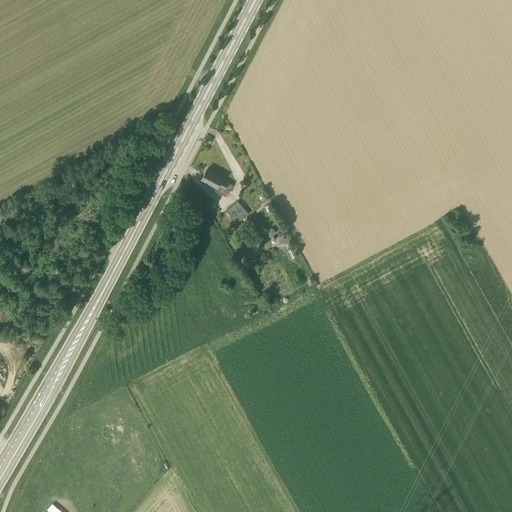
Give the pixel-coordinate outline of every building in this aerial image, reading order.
[(227,197),(232,187),(227,185),(228,183),(222,179),(222,177),(207,169),(202,179),(217,187),(215,191),(227,197)] [(224,212),(235,225),(247,215),(236,203),(224,212)] [(273,210),(270,204),(269,204),(264,207),(269,215),(274,212),(273,210)] [(289,238),(282,238),(281,248),(288,248),(289,238)] [(64,511),(53,502),(47,508),(50,511),(64,511)]
